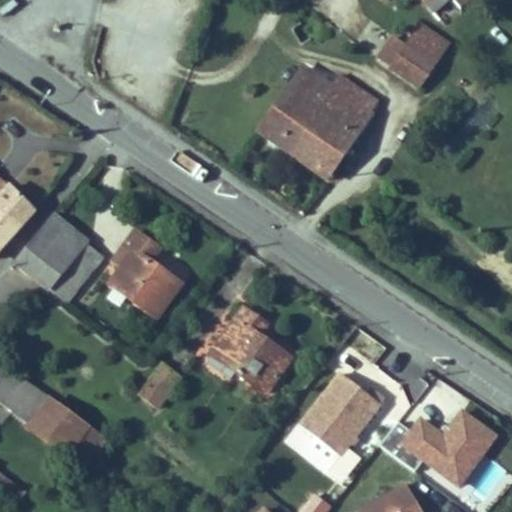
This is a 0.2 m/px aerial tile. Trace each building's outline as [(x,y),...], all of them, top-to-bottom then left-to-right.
[(416,0),(431,16),(450,0),(452,0),(460,9),(470,0),(416,0)] [(382,68),(414,90),(429,66),(398,48),(382,68)] [(285,119),(314,79),(294,65),(263,103),(285,119)] [(374,104),(333,77),(326,86),(314,79),(285,119),(266,144),(323,180),(374,104)] [(0,191),(11,180),(0,169),(0,191)] [(0,191),(0,205),(19,222),(36,201),(12,179),(11,180),(0,191)] [(0,243),(19,222),(0,205),(0,243)] [(11,257),(64,297),(83,271),(66,260),(82,236),(59,220),(48,211),(11,257)] [(137,228),(126,242),(137,250),(113,282),(155,312),(180,280),(151,259),(161,245),(137,228)] [(82,236),(66,260),(83,271),(100,248),(82,236)] [(189,266),(161,245),(151,259),(180,280),(189,266)] [(244,318),(233,334),(241,340),(229,356),(271,386),(296,351),(265,329),(273,317),(248,299),(238,313),(244,318)] [(229,356),(241,340),(233,334),(221,350),(229,356)] [(147,391),(167,403),(191,369),(171,355),(147,391)] [(0,404),(7,409),(26,385),(0,366),(0,404)] [(301,430),(345,464),(392,405),(375,391),(369,398),(343,377),(301,430)] [(85,426),(26,385),(7,409),(65,452),(85,426)] [(455,494),(496,437),(458,410),(441,433),(412,412),(388,446),(455,494)] [(65,452),(82,464),(103,439),(85,426),(65,452)] [(459,493),(484,511),(511,476),(485,457),(459,493)] [(0,493),(16,505),(25,491),(0,472),(0,493)] [(425,511),(410,487),(371,511),(425,511)]
